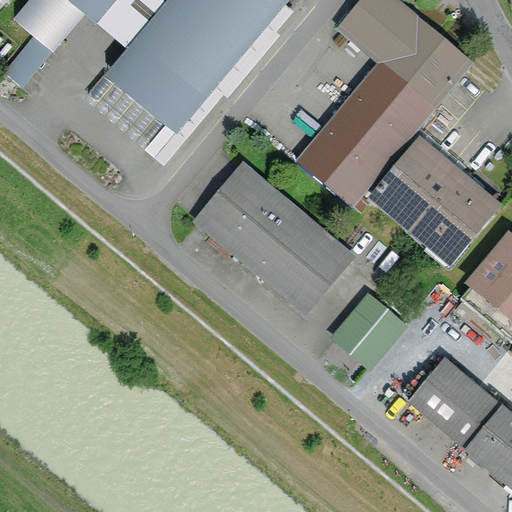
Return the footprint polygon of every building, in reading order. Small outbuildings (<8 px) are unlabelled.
[(27,0),(14,16),(53,48),(84,11),(71,0),(27,0)] [(206,109),(198,102),(283,0),(73,0),(96,19),(102,12),(134,38),(107,70),(176,128),(185,135),(206,109)] [(320,138),(373,183),(469,68),(388,0),(367,0),(342,31),(382,64),(320,138)] [(375,201),(450,263),(495,210),(420,147),(375,201)] [(196,224),(305,316),(352,259),(243,168),(196,224)] [(461,301),(511,343),(511,247),(509,245),(461,301)] [(369,368),(401,329),(368,302),(336,341),(369,368)] [(411,404),(470,453),(503,413),(444,364),(411,404)] [(511,420),(503,413),(470,453),(511,488),(511,420)]
